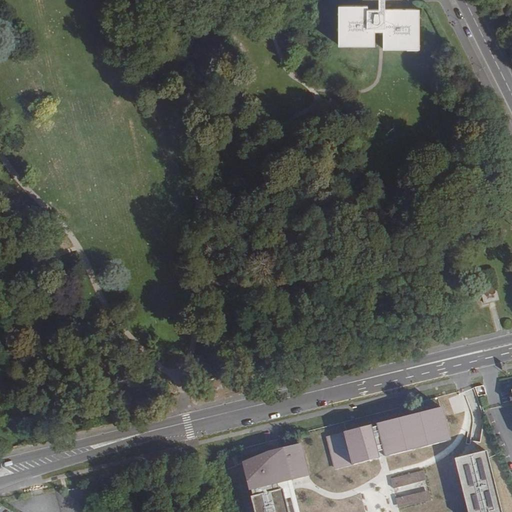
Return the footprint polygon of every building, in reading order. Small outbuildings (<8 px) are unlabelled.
[(420,9),(385,9),(379,9),(368,9),(368,5),(363,5),(339,4),(339,44),(375,44),(375,31),(384,31),(384,44),(384,48),(419,48),(420,9)] [(483,273),(478,274),(485,303),(499,299),(492,271),(483,273)] [(451,442),(442,410),(377,425),(384,456),(451,442)] [(378,462),(369,426),(327,438),(334,473),(378,462)] [(302,443),(268,452),(243,462),(250,491),(252,490),(254,496),(251,497),(255,511),(297,511),(290,481),(310,476),(302,443)] [(502,511),(487,451),(455,459),(469,511),(502,511)]
